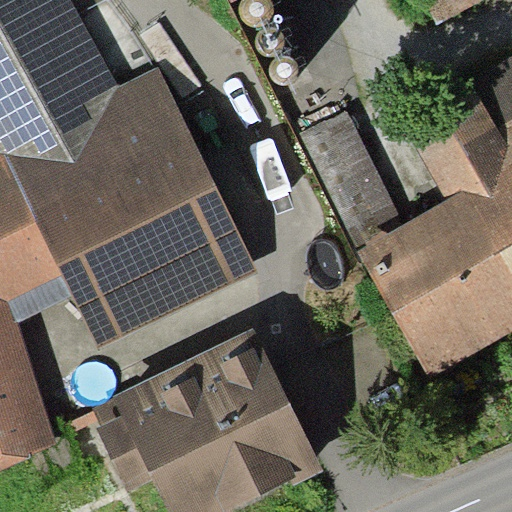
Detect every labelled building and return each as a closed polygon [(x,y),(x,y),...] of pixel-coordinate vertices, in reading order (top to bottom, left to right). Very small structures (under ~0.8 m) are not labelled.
[(0,0),(0,462),(61,438),(22,327),(73,301),(97,349),(260,266),(158,69),(118,89),(112,84),(67,0),(0,0)] [(426,0),(437,21),(478,0),(426,0)] [(511,59),(404,124),(453,204),(407,232),(364,257),(434,374),(511,327),(511,59)] [(345,113),(302,137),(364,257),(407,232),(345,113)] [(160,483),(172,511),(240,511),(324,472),(256,332),(96,408),(103,421),(97,426),(128,497),(160,483)]
